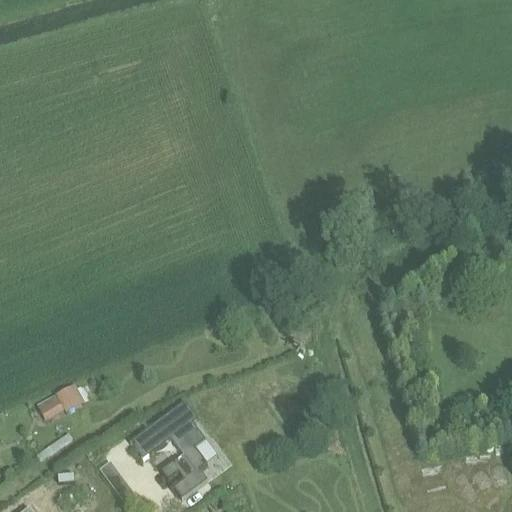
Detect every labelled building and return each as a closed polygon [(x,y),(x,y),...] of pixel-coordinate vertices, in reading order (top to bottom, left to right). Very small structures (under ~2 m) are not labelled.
[(84,394),(67,404),(78,423),(95,414),(84,394)] [(37,407),(46,424),(65,414),(56,397),(37,407)] [(143,463),(171,443),(183,459),(161,475),(169,486),(170,485),(169,483),(179,476),(184,483),(172,493),(172,494),(174,492),(182,503),(208,484),(200,473),(207,468),(195,451),(206,443),(194,426),(198,423),(185,405),(130,446),(143,463)] [(101,473),(121,501),(131,494),(111,466),(101,473)] [(93,468),(74,482),(97,511),(109,511),(120,503),(93,468)]
